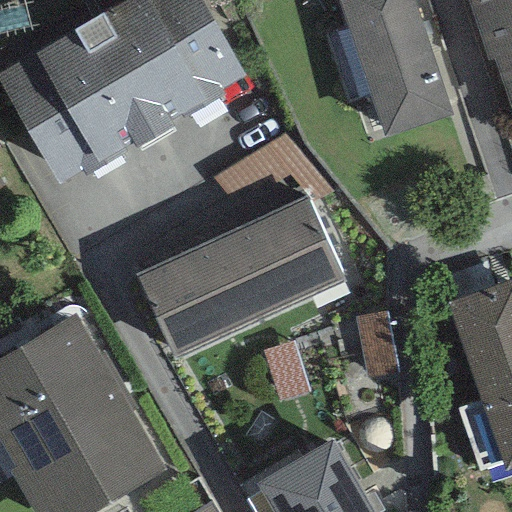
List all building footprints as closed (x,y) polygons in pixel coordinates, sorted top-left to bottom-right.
[(204,0),(119,0),(0,69),(0,76),(58,176),(244,67),(204,0)] [(450,107),(414,0),(342,0),(385,128),(450,107)] [(511,0),(469,0),(488,57),(493,56),(511,112),(511,0)] [(213,176),(247,217),(305,191),(310,200),(329,190),(286,132),(213,176)] [(247,217),(135,268),(173,352),(344,275),(310,200),(305,191),(247,217)] [(511,276),(448,298),(483,398),(461,406),(481,463),(503,455),(507,465),(511,462),(511,276)] [(76,309),(0,352),(0,436),(43,511),(74,511),(163,462),(76,309)] [(396,322),(370,323),(373,385),(398,384),(396,322)] [(381,511),(336,432),(257,477),(277,511),(381,511)] [(218,511),(211,499),(189,511),(218,511)]
